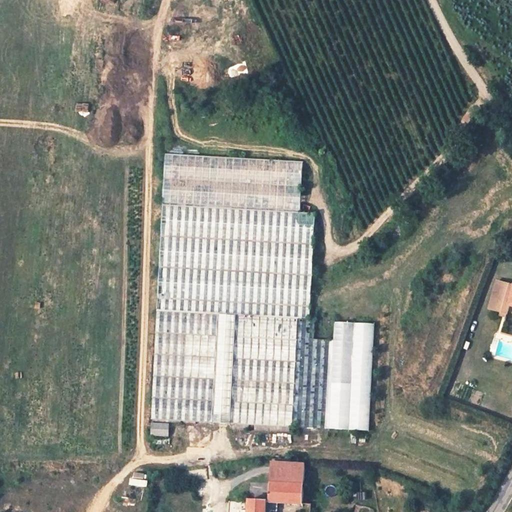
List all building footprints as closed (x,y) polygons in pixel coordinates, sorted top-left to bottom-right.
[(307,160),(166,152),(151,421),(373,434),(379,322),(337,319),(335,340),(314,339),(321,213),(304,212),(307,160)] [(511,286),(496,282),(489,310),(507,316),(510,307),(511,307),(511,286)] [(170,423),(156,423),(156,435),(170,436),(170,423)] [(306,504),(308,466),(274,463),(271,502),(306,504)] [(250,500),(249,508),(249,511),(267,511),(268,501),(250,500)]
